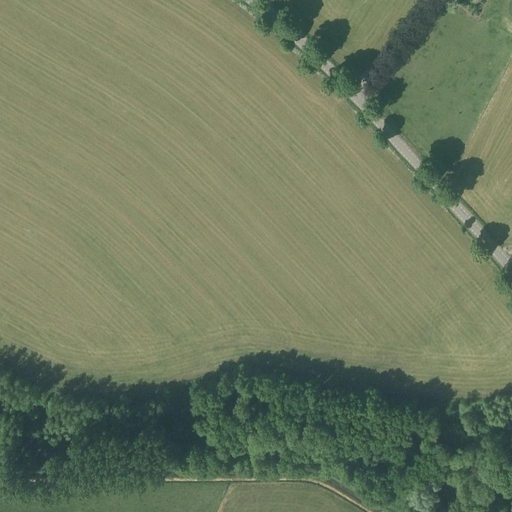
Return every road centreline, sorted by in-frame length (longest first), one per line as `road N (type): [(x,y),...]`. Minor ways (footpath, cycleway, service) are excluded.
road 1 (tertiary): [(511,268),(350,89)]
road 2 (tertiary): [(350,89),(248,0)]
